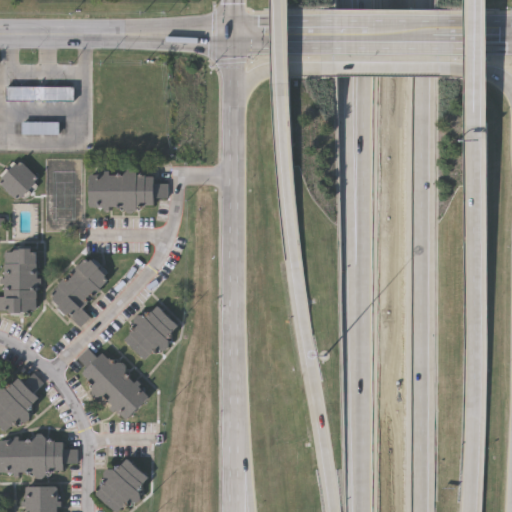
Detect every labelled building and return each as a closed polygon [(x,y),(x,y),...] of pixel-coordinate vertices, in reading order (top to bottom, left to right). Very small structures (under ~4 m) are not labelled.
[(73,100),(6,100),(6,86),(73,86),(73,100)] [(59,122),(59,133),(22,133),(22,122),(59,122)] [(0,186),(0,177),(15,159),(37,177),(18,201),(0,186)] [(87,208),(87,172),(153,173),(152,183),(165,183),(165,197),(153,197),(153,205),(134,205),(134,209),(87,208)] [(35,249),(34,311),(0,311),(0,296),(2,296),(2,249),(35,249)] [(75,327),(46,290),(89,256),(109,281),(78,305),(87,317),(75,327)] [(144,362),(120,336),(156,303),(176,325),(165,335),(169,340),(144,362)] [(125,419),(75,373),(82,365),(74,358),(84,347),(94,356),(100,350),(148,394),(125,419)] [(0,424),(0,389),(17,374),(38,397),(4,429),(0,424)] [(0,438),(62,438),(62,448),(73,448),(74,463),(63,464),(63,470),(44,471),(44,474),(0,474),(0,438)] [(114,511),(92,492),(123,457),(148,479),(118,511),(114,511)] [(57,487),(56,511),(19,511),(20,486),(57,487)]
